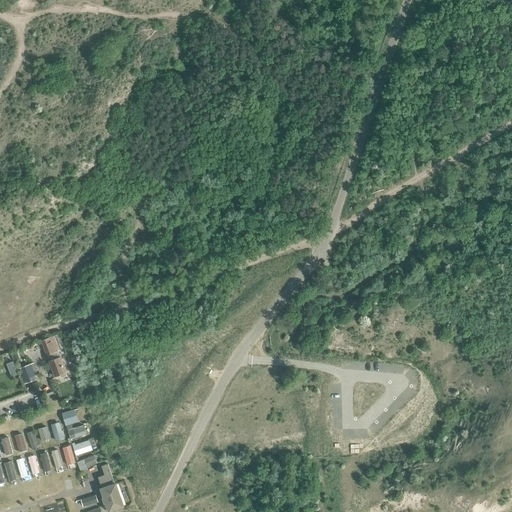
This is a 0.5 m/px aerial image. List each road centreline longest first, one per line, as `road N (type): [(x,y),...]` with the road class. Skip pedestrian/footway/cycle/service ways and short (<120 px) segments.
road 1 (unclassified): [(160,511),(236,361),(329,239),(407,0)]
road 2 (unknown): [(511,88),(411,156),(424,190),(409,255),(344,292),(289,290)]
